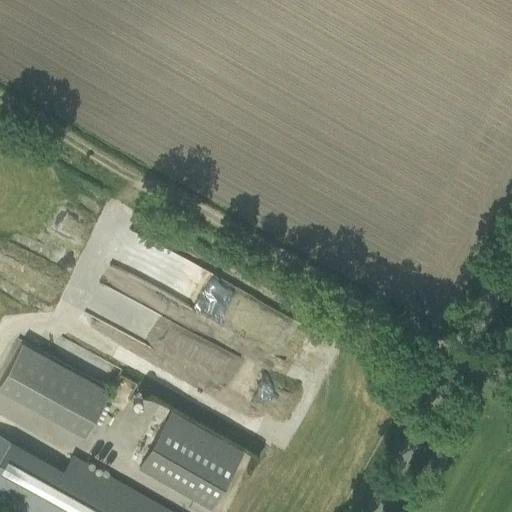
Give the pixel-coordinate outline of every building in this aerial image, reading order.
[(158,290),(180,259),(150,238),(128,269),(158,290)] [(0,380),(0,387),(85,434),(109,389),(22,341),(0,380)] [(272,410),(294,421),(310,391),(287,380),(272,410)] [(210,506),(235,462),(164,422),(139,466),(210,506)] [(0,455),(0,506),(10,511),(172,511),(70,456),(63,469),(9,439),(0,455)] [(274,483),(301,495),(316,460),(306,455),(300,469),(283,461),(274,483)]
